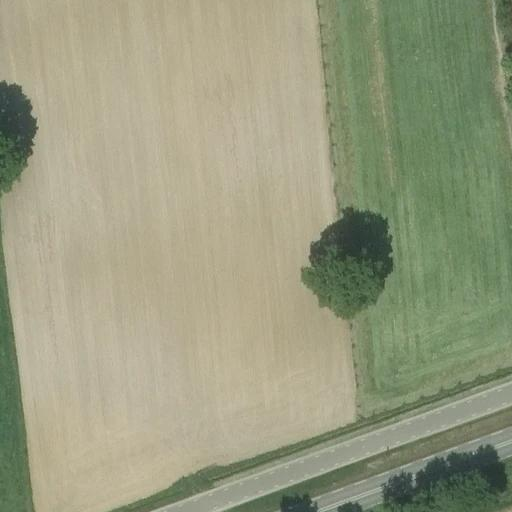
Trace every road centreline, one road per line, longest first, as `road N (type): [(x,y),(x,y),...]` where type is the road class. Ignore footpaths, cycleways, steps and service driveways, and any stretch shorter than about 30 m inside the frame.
road 1 (unclassified): [(180,511),(511,392)]
road 2 (secondary): [(322,511),(511,442)]
